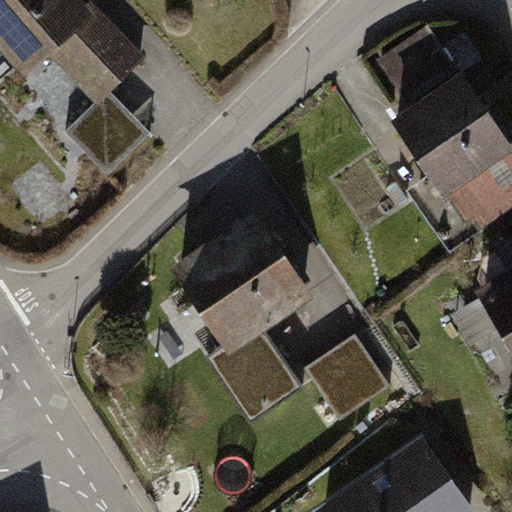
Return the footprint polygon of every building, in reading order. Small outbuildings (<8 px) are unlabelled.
[(74,0),(0,0),(0,31),(28,64),(71,27),(78,34),(78,45),(117,86),(145,61),(92,6),(85,12),(74,0)] [(401,124),(439,181),(446,191),(511,146),(468,79),(401,124)] [(511,211),(511,145),(511,146),(446,191),(439,181),(422,193),(461,248),(511,211)] [(256,220),(185,269),(233,340),(221,348),(266,415),(307,387),(265,325),(308,297),(256,220)] [(511,270),(511,279),(488,294),(511,334),(511,240),(499,249),(511,270)] [(394,386),(358,335),(308,369),(344,420),(394,386)] [(470,511),(425,448),(333,511),(470,511)]
